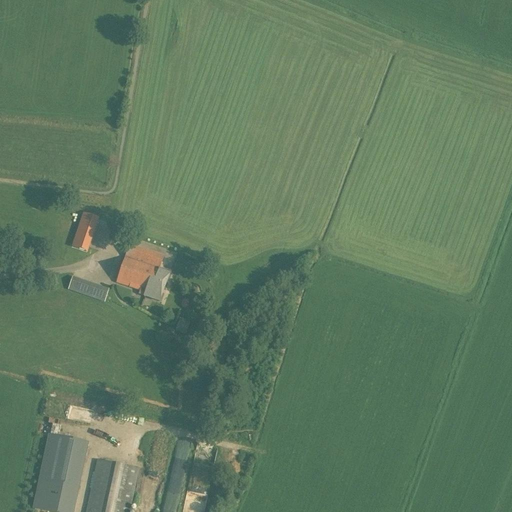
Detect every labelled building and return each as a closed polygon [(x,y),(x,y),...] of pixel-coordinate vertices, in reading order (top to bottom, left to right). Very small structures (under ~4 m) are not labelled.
[(74,240),(89,245),(94,231),(79,226),(74,240)] [(159,302),(169,272),(159,269),(164,256),(129,244),(124,258),(125,258),(116,283),(145,293),(144,297),(159,302)] [(104,303),(109,289),(72,276),(67,290),(104,303)] [(185,309),(188,307),(189,303),(188,300),(185,299),(182,300),(181,304),(182,308),(185,309)] [(185,335),(190,321),(180,318),(175,331),(185,335)] [(70,511),(84,450),(48,443),(32,511),(70,511)] [(129,511),(139,469),(98,460),(86,511),(129,511)]
